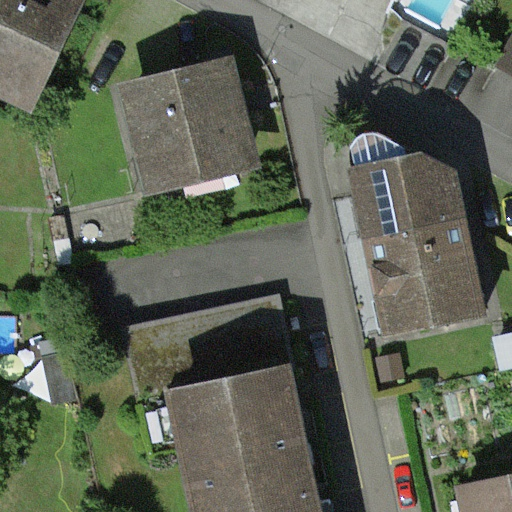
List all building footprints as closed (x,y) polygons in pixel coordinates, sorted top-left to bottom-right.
[(0,0),(0,83),(39,100),(81,0),(0,0)] [(476,0),(422,0),(469,19),(476,0)] [(235,59),(115,88),(141,201),(262,173),(235,59)] [(459,150),(355,167),(384,345),(489,328),(459,150)] [(334,511),(304,377),(180,405),(203,511),(334,511)] [(511,511),(511,482),(467,492),(470,511),(511,511)]
